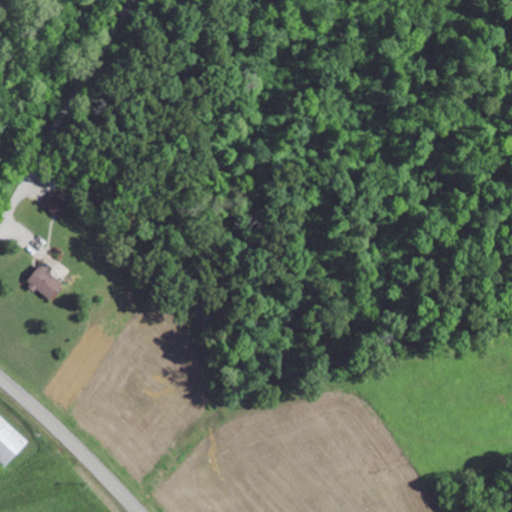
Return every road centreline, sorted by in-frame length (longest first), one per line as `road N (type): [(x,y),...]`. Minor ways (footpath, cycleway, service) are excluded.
road 1 (residential): [(0,228),(135,0)]
road 2 (secondary): [(138,511),(0,377)]
